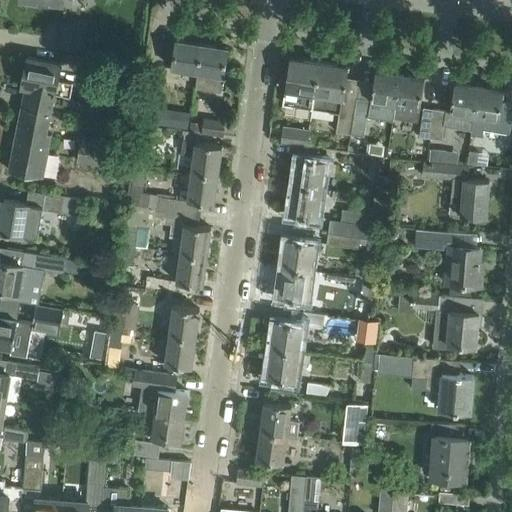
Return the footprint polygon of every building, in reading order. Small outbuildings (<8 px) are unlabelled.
[(84,48),(86,23),(61,20),(59,45),(84,48)] [(198,71),(202,43),(175,38),(171,66),(198,71)] [(228,47),(202,43),(198,71),(195,85),(222,89),(228,47)] [(61,62),(27,56),(21,86),(25,87),(55,93),(70,96),(73,82),(58,79),(61,62)] [(310,108),(318,60),(290,56),(282,104),(310,108)] [(349,65),(318,60),(310,108),(336,112),(333,132),(350,134),(355,103),(343,101),(349,65)] [(395,104),(400,73),(375,69),(371,100),(395,104)] [(420,108),(425,77),(400,73),(395,104),(420,108)] [(147,75),(144,96),(159,98),(162,77),(147,75)] [(471,131),(479,85),(454,82),(450,111),(434,109),(429,138),(443,140),(444,127),(471,131)] [(504,89),(479,85),(471,131),(471,133),(483,135),(484,128),(497,130),(497,129),(509,131),(511,111),(511,102),(502,101),(504,89)] [(47,133),(55,93),(25,87),(9,170),(43,176),(52,134),(47,133)] [(356,96),(355,103),(350,134),(361,136),(367,98),(356,96)] [(429,138),(434,109),(423,107),(423,108),(424,108),(419,137),(429,138)] [(223,135),(225,121),(203,118),(201,131),(201,132),(223,135)] [(202,121),(191,119),(188,129),(201,132),(201,131),(202,121)] [(307,129),(283,126),(281,142),(304,145),(307,129)] [(111,166),(115,143),(80,137),(77,160),(111,166)] [(196,141),(192,170),(218,173),(222,145),(196,141)] [(139,143),(136,162),(147,164),(149,144),(139,143)] [(430,148),(429,161),(444,162),(445,150),(430,148)] [(468,162),(477,163),(479,151),(470,150),(468,162)] [(325,159),(298,155),(294,184),(321,188),(325,159)] [(467,177),(468,164),(444,162),(429,161),(424,161),(423,175),(463,178),(461,213),(465,213),(465,216),(469,216),(469,214),(486,215),(489,179),(467,177)] [(144,183),(147,164),(136,162),(134,182),(144,183)] [(214,202),(218,173),(192,170),(189,185),(182,184),(180,196),(168,195),(166,208),(200,213),(202,201),(214,202)] [(376,174),(374,195),(386,197),(389,176),(376,174)] [(318,217),(321,188),(294,184),(291,213),(318,217)] [(39,236),(44,208),(82,215),(85,198),(29,188),(26,202),(4,198),(0,219),(0,228),(6,230),(6,231),(10,232),(9,236),(23,239),(24,233),(39,236)] [(330,217),(328,229),(369,234),(381,236),(386,197),(374,195),(371,223),(330,217)] [(199,225),(200,213),(166,208),(165,219),(172,220),(169,235),(182,237),(180,251),(207,255),(211,226),(199,225)] [(129,224),(126,244),(136,245),(139,225),(129,224)] [(478,270),(480,247),(455,245),(457,231),(416,228),(415,244),(448,247),(445,282),(450,282),(449,294),(460,295),(470,296),(471,284),(481,285),(482,272),(478,270)] [(328,229),(327,243),(359,247),(359,242),(367,243),(362,277),(375,278),(381,236),(369,234),(328,229)] [(314,240),(287,237),(283,266),(310,269),(314,240)] [(149,267),(133,265),(136,245),(126,244),(123,264),(125,264),(122,283),(146,287),(149,267)] [(38,274),(44,275),(45,268),(64,272),(66,258),(24,251),(22,264),(0,260),(0,288),(5,290),(4,297),(29,301),(33,278),(38,274)] [(203,284),(207,255),(180,251),(175,280),(203,284)] [(279,295),(306,297),(310,269),(283,266),(279,295)] [(362,277),(358,302),(372,304),(375,278),(362,277)] [(479,311),(459,310),(460,295),(449,294),(440,294),(413,292),(412,306),(437,308),(434,345),(449,347),(450,343),(476,345),(479,311)] [(315,299),(313,311),(324,313),(326,300),(315,299)] [(0,315),(0,344),(14,347),(13,352),(27,354),(32,327),(40,329),(60,332),(61,328),(62,321),(68,322),(71,309),(36,303),(33,321),(0,315)] [(196,337),(200,308),(173,304),(168,333),(196,337)] [(117,306),(114,326),(125,327),(127,307),(117,306)] [(322,325),(324,313),(313,311),(294,308),(292,321),(276,318),(272,347),(299,351),(303,323),(322,325)] [(122,345),(125,327),(114,326),(112,343),(111,343),(108,363),(127,365),(130,346),(122,345)] [(192,366),(196,337),(168,333),(164,362),(192,366)] [(373,361),(376,342),(365,340),(363,360),(373,361)] [(295,380),(299,351),(272,347),(268,376),(295,380)] [(448,372),(450,358),(415,355),(413,375),(425,376),(424,389),(441,391),(439,408),(454,409),(454,410),(458,411),(458,409),(470,410),(473,374),(462,373),(462,372),(457,372),(457,373),(448,372)] [(0,396),(7,398),(11,372),(38,377),(40,365),(9,359),(7,372),(0,370),(0,396)] [(371,381),(373,361),(363,360),(360,380),(371,381)] [(185,415),(188,390),(175,388),(176,374),(136,369),(134,380),(143,382),(140,409),(156,411),(185,415)] [(308,381),(306,391),(325,394),(327,383),(308,381)] [(3,425),(7,398),(0,396),(0,433),(3,434),(2,436),(26,440),(28,429),(3,425)] [(292,404),(265,400),(261,429),(289,432),(297,434),(299,420),(290,419),(292,404)] [(347,400),(344,420),(356,422),(353,441),(363,442),(369,403),(347,400)] [(182,440),(185,415),(156,411),(153,437),(182,440)] [(465,479),(467,451),(462,450),(464,424),(431,421),(429,449),(434,449),(432,476),(465,479)] [(285,461),(289,432),(261,429),(256,457),(285,461)] [(135,439),(134,452),(159,455),(160,442),(135,439)] [(361,462),(363,442),(353,441),(351,461),(361,462)] [(26,453),(23,487),(41,488),(44,454),(26,453)] [(147,456),(146,466),(171,469),(172,459),(147,456)] [(264,471),(238,467),(236,481),(262,485),(264,471)] [(318,511),(319,499),(321,476),(307,475),(303,511),(318,511)] [(0,479),(0,511),(7,511),(9,499),(22,500),(23,487),(5,486),(5,480),(0,479)] [(103,492),(104,484),(90,483),(90,491),(103,492)] [(141,511),(142,504),(127,503),(129,486),(104,484),(103,492),(117,493),(116,502),(115,511),(141,511)] [(393,510),(396,485),(381,484),(379,509),(393,510)] [(410,487),(396,485),(393,510),(407,511),(410,487)] [(439,501),(469,503),(469,492),(440,490),(439,501)] [(291,491),(289,511),(302,511),(304,492),(291,491)] [(62,511),(63,498),(36,495),(34,511),(62,511)] [(87,511),(89,500),(63,498),(62,511),(87,511)]
